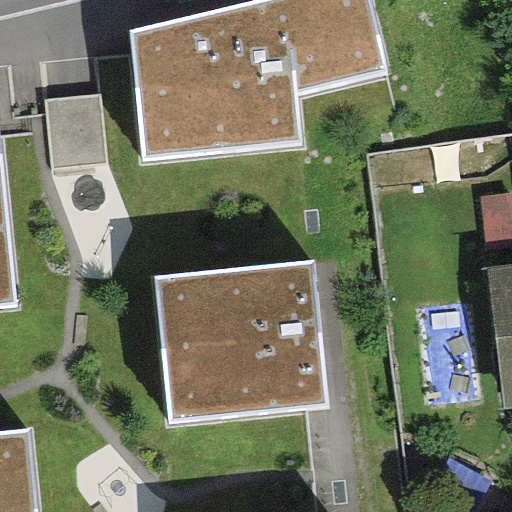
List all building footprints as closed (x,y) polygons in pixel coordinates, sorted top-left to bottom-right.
[(227,0),(125,27),(137,166),(315,147),(305,91),(395,66),(377,0),(227,0)] [(102,97),(47,105),(58,176),(113,167),(102,97)] [(0,119),(0,316),(20,314),(0,119)] [(318,255),(146,274),(164,438),(336,419),(318,255)] [(45,511),(37,426),(0,429),(0,511),(45,511)]
